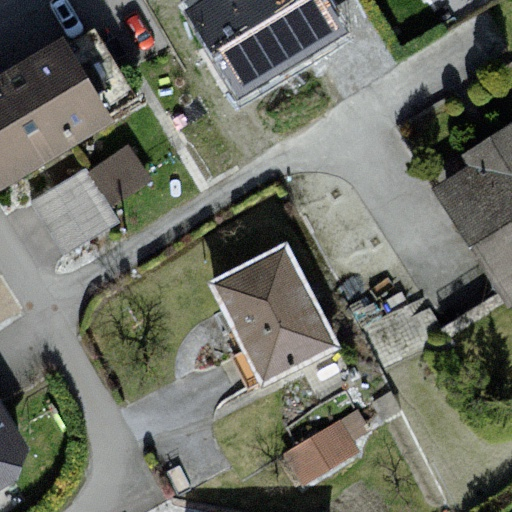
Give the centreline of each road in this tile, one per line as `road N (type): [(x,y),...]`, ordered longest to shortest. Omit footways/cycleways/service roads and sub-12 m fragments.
road 1 (unknown): [(0,310),(451,47)]
road 2 (residential): [(87,511),(132,477),(0,253)]
